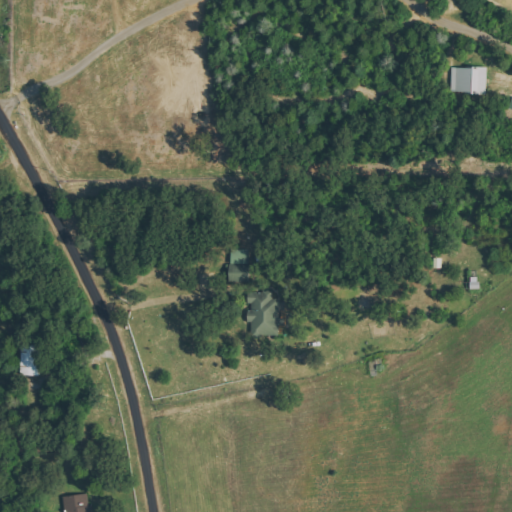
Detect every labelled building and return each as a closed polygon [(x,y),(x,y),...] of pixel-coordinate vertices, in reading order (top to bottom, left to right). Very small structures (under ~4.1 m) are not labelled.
[(451,93),(488,94),(488,67),(452,67),(451,93)] [(251,249),(231,250),(232,282),(251,282),(251,249)] [(277,337),(282,299),(274,298),(275,293),(251,290),(249,303),(252,303),(250,322),(252,323),(251,334),(277,337)] [(41,375),(42,344),(23,343),(22,375),(41,375)] [(92,511),(91,493),(65,496),(66,511),(92,511)]
